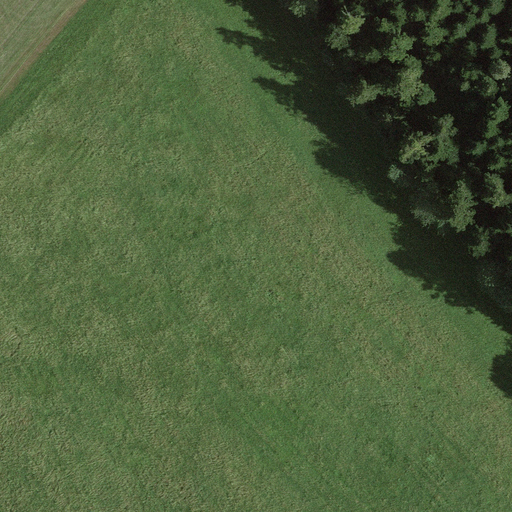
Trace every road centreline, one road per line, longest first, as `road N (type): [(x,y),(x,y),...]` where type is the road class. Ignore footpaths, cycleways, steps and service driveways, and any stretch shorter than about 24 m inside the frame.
road 1 (track): [(370,0),(413,49),(462,129),(511,179)]
road 2 (track): [(102,0),(0,116)]
